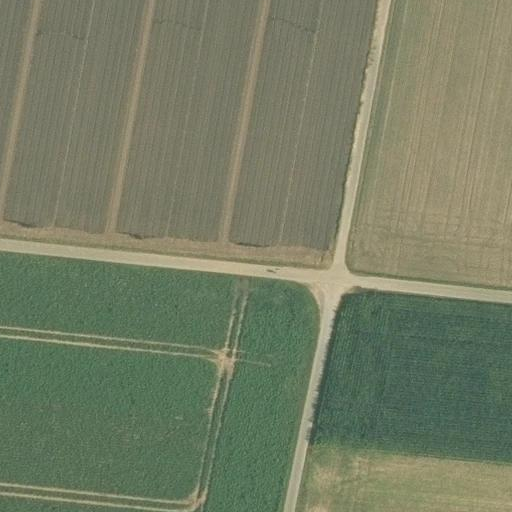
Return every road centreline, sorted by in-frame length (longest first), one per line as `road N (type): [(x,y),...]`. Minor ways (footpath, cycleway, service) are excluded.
road 1 (track): [(0,241),(511,298)]
road 2 (unclassified): [(387,0),(337,280)]
road 3 (track): [(337,280),(288,511)]
